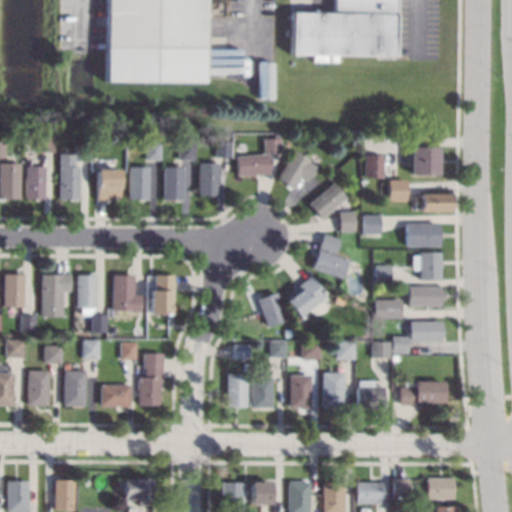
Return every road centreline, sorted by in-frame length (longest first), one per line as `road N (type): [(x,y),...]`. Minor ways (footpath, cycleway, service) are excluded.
road 1 (primary): [(476,0),(476,316),(493,511)]
road 2 (residential): [(511,447),(0,443)]
road 3 (residential): [(228,238),(229,264),(191,357),(189,511)]
road 4 (residential): [(228,238),(0,237)]
